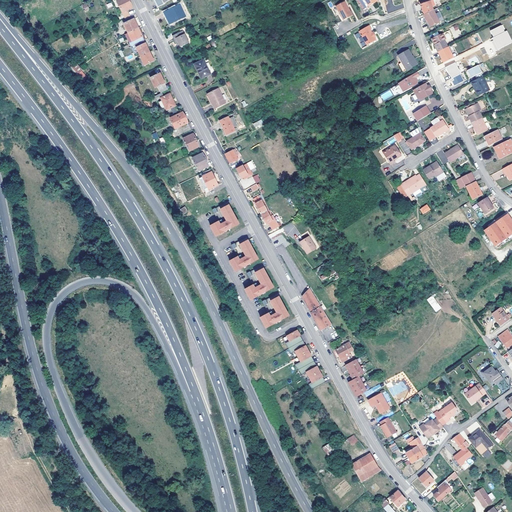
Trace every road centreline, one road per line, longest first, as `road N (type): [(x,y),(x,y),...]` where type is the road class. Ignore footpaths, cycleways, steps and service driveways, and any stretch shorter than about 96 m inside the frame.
road 1 (motorway): [(307,511),(158,209),(0,21)]
road 2 (secondary): [(404,486),(305,319),(137,0)]
road 3 (motorway): [(252,511),(217,382),(175,285),(119,188),(0,25)]
road 4 (motorway): [(132,511),(63,404),(48,358),(48,313),(78,283),(123,285),(146,307),(193,391)]
road 5 (motorway): [(0,64),(139,268),(193,391)]
road 6 (motorway): [(0,192),(51,408),(110,511)]
road 7 (track): [(71,511),(23,427),(0,301)]
road 8 (residential): [(511,392),(453,433),(404,486)]
road 9 (residential): [(408,0),(463,131)]
road 10 (motorway): [(193,391),(227,511)]
